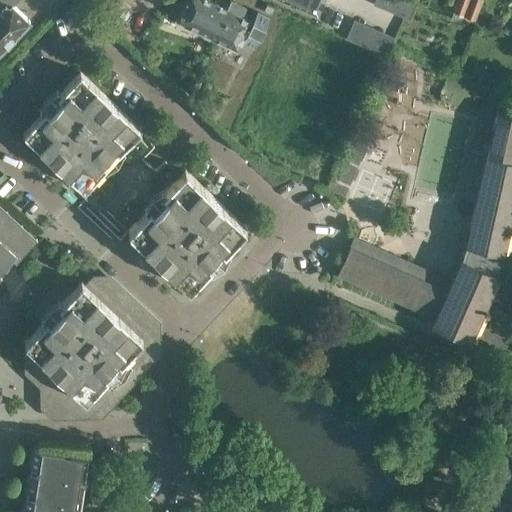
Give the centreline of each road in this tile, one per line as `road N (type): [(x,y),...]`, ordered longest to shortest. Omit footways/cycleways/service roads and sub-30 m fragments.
road 1 (residential): [(0,123),(84,33),(283,211),(283,229),(189,329)]
road 2 (residential): [(189,329),(0,153)]
road 3 (residential): [(189,329),(178,378),(153,414),(118,430),(0,432)]
